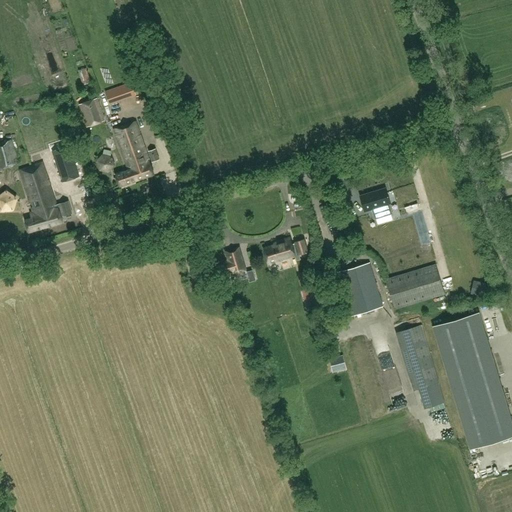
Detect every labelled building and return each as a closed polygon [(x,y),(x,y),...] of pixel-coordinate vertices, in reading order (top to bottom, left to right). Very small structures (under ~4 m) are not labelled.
[(80,76),(88,74),(86,68),(78,70),(80,76)] [(109,104),(136,95),(132,82),(105,91),(109,104)] [(90,127),(102,123),(94,99),(82,103),(90,127)] [(136,122),(125,126),(114,129),(128,170),(124,171),(132,169),(136,181),(154,175),(149,160),(146,152),(136,122)] [(0,143),(0,168),(18,164),(12,140),(0,143)] [(155,149),(148,151),(151,159),(152,162),(159,160),(155,149)] [(72,152),(55,158),(63,182),(80,176),(72,152)] [(109,171),(114,165),(111,157),(103,155),(97,162),(100,169),(109,171)] [(24,220),(28,232),(62,222),(60,215),(63,215),(71,213),(67,202),(60,204),(58,205),(44,163),(21,170),(32,211),(30,211),(32,217),(24,220)] [(124,171),(115,174),(119,186),(136,181),(132,169),(124,171)] [(384,188),(359,195),(364,212),(372,210),(375,219),(391,214),(388,205),(389,204),(384,188)] [(17,201),(9,192),(0,196),(0,208),(11,211),(17,201)] [(414,208),(416,215),(422,213),(419,206),(414,208)] [(423,244),(430,242),(424,220),(417,222),(423,244)] [(278,243),(264,248),(268,263),(295,255),(290,237),(278,241),(278,243)] [(307,252),(304,239),(294,242),(298,254),(307,252)] [(381,253),(398,250),(397,245),(380,248),(381,253)] [(419,252),(424,264),(437,258),(433,246),(419,252)] [(225,251),(228,261),(222,263),(225,275),(231,273),(231,274),(235,273),(236,275),(237,276),(241,275),(242,273),(241,271),(245,270),(239,247),(225,251)] [(202,258),(187,262),(193,283),(208,278),(202,258)] [(385,262),(388,268),(397,264),(394,258),(385,262)] [(368,262),(335,272),(348,315),(381,305),(368,262)] [(270,266),(271,276),(282,274),(280,264),(270,266)] [(444,294),(435,265),(387,279),(395,309),(444,294)] [(471,294),(483,297),(486,283),(473,281),(471,294)] [(311,290),(302,292),(306,308),(315,306),(311,290)] [(309,312),(312,323),(317,321),(314,311),(309,312)] [(511,436),(511,420),(488,340),(479,312),(433,326),(470,449),(511,436)] [(341,340),(352,337),(345,314),(334,317),(341,340)] [(421,325),(396,333),(413,390),(418,388),(425,408),(430,407),(432,412),(446,407),(438,382),(421,325)] [(345,368),(342,354),(328,358),(332,372),(345,368)] [(393,354),(384,356),(388,374),(397,372),(393,354)]
